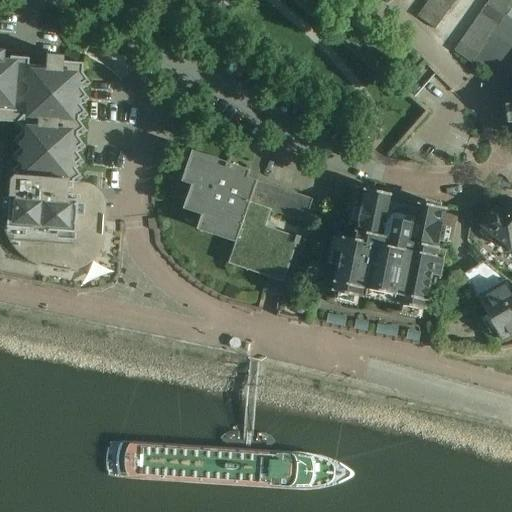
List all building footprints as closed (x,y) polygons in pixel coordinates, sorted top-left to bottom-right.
[(428,0),(417,18),(435,30),(455,0),(428,0)] [(511,0),(489,0),(454,52),(472,65),(511,5),(511,0)] [(511,20),(507,17),(500,26),(511,34),(511,20)] [(511,34),(500,26),(494,36),(511,48),(511,34)] [(511,51),(511,48),(494,36),(487,45),(507,58),(511,51)] [(507,58),(487,45),(481,54),(500,68),(507,58)] [(0,112),(14,113),(24,114),(25,114),(29,66),(30,66),(30,60),(12,58),(11,62),(4,62),(5,54),(0,53),(0,112)] [(500,68),(481,54),(474,64),(493,78),(500,68)] [(49,58),(48,68),(30,66),(29,66),(25,114),(24,114),(24,116),(24,117),(17,124),(19,125),(23,129),(23,132),(23,133),(16,140),(22,145),(21,149),(15,156),(21,161),(20,165),(14,172),(19,177),(19,178),(16,177),(13,181),(12,183),(13,183),(12,196),(11,196),(9,229),(10,230),(12,234),(16,242),(21,248),(25,252),(28,254),(32,257),(36,259),(43,262),(64,266),(69,267),(76,266),(80,265),(84,263),(88,260),(91,257),(94,254),(96,250),(98,247),(99,244),(99,242),(100,229),(96,230),(94,223),(90,224),(92,202),(78,201),(78,199),(82,196),(82,191),(79,187),(79,185),(75,184),(75,181),(82,177),(76,169),(76,165),(83,161),(77,153),(78,150),(84,145),(79,137),(79,134),(85,129),(80,122),(80,118),(86,113),(81,106),(81,102),(88,97),(82,90),(82,86),(89,82),(83,74),(84,65),(69,64),(64,63),(64,59),(49,58)] [(249,172),(193,153),(183,183),(193,186),(185,209),(204,215),(199,229),(236,242),(249,204),(257,182),(247,179),(249,172)] [(301,196),(257,182),(249,204),(271,212),(293,219),(301,196)] [(416,218),(387,212),(390,197),(391,198),(392,196),(364,190),(364,192),(365,192),(357,232),(356,232),(355,234),(356,234),(355,241),(339,238),(339,240),(340,240),(337,253),(336,253),(336,255),(341,256),(334,291),(333,291),(332,293),(427,312),(427,310),(426,310),(431,287),(435,288),(441,258),(437,257),(438,251),(439,251),(439,249),(438,249),(446,211),(447,211),(447,210),(418,204),(417,206),(418,206),(416,218)] [(312,200),(301,196),(293,219),(305,223),(312,200)] [(511,200),(510,199),(503,208),(498,204),(495,207),(480,227),(511,252),(511,250),(511,200)] [(271,212),(249,204),(236,242),(231,259),(286,278),(297,245),(299,246),(301,239),(265,228),(271,212)] [(159,244),(155,220),(148,221),(149,230),(153,232),(156,246),(160,253),(160,254),(161,255),(162,254),(173,268),(187,281),(188,284),(189,283),(204,293),(222,304),(223,303),(261,314),(265,298),(266,294),(267,294),(269,286),(265,284),(259,309),(230,301),(217,296),(195,282),(178,267),(160,246),(159,244)] [(0,278),(78,294),(101,292),(113,288),(121,277),(123,256),(123,235),(126,232),(126,223),(120,224),(117,274),(111,284),(102,288),(78,290),(0,274),(0,278)] [(486,262),(462,276),(478,303),(480,302),(479,301),(510,282),(491,268),(486,262)] [(511,284),(510,283),(510,282),(479,301),(480,302),(502,340),(511,334),(511,284)] [(286,289),(286,291),(280,289),(277,297),(282,298),(276,317),(323,329),(324,328),(361,336),(409,346),(434,348),(435,338),(432,338),(432,344),(400,339),(367,333),(311,321),(281,314),(288,290),(286,289)] [(439,338),(438,349),(473,352),(486,353),(493,353),(502,352),(511,349),(511,344),(511,345),(503,347),(494,348),(487,348),(475,348),(441,345),(442,339),(439,338)]
